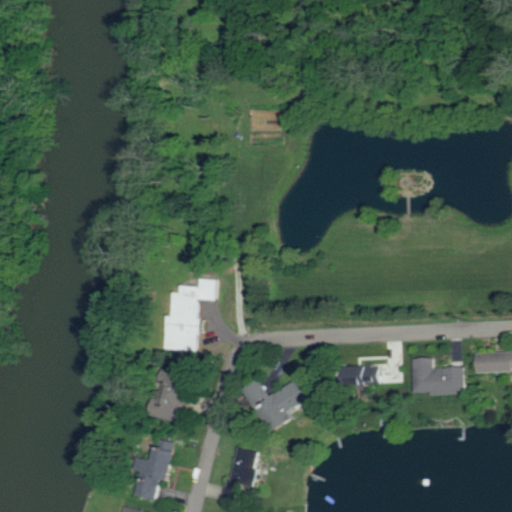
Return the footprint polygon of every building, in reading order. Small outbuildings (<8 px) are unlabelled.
[(204,350),(207,299),(224,300),(224,279),(207,278),(206,286),(187,285),(186,292),(177,292),(175,349),(204,350)] [(511,351),(480,352),(481,371),(511,370),(511,351)] [(470,392),(469,366),(438,368),(438,357),(417,358),(419,394),(470,392)] [(341,364),(381,363),(381,382),(341,384),(341,364)] [(162,417),(188,423),(199,377),(174,371),(166,404),(165,404),(162,417)] [(244,385),(273,430),(293,417),(287,408),(318,388),(307,371),(273,393),(261,374),(244,385)] [(181,451),(161,446),(157,460),(148,458),(139,494),(159,499),(164,478),(174,480),(181,451)] [(264,451),(243,447),(236,480),(230,479),(226,502),(241,505),(246,484),(257,486),(264,451)]
